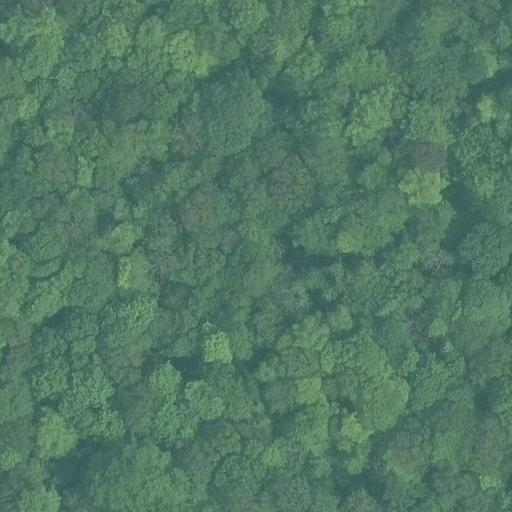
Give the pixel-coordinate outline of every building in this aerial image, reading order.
[(242,24),(214,58),(275,108),(302,74),(242,24)] [(125,388),(79,358),(60,386),(106,416),(125,388)] [(213,458),(161,397),(128,425),(180,486),(213,458)] [(434,449),(399,473),(426,511),(428,511),(462,490),(434,449)] [(21,470),(0,459),(0,505),(2,507),(21,470)]
